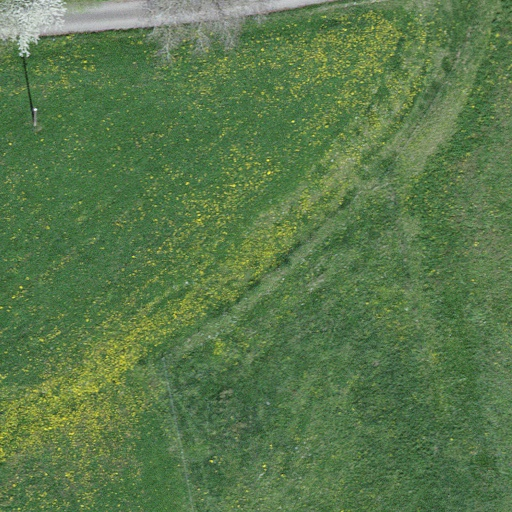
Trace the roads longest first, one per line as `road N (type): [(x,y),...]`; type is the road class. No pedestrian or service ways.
road 1 (track): [(438,0),(411,66),(332,168),(162,324),(0,423)]
road 2 (unclassified): [(0,23),(250,0)]
